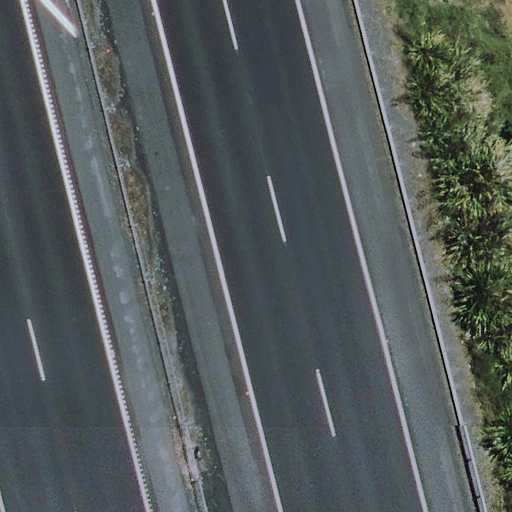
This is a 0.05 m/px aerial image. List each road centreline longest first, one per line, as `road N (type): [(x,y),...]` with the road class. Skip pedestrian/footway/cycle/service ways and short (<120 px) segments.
road 1 (motorway): [(252,0),(369,511)]
road 2 (motorway): [(72,511),(0,203)]
